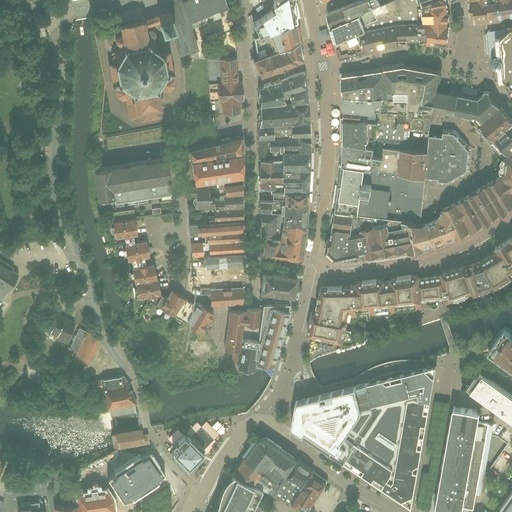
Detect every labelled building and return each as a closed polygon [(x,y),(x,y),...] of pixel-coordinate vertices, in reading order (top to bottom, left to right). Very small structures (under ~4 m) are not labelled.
[(167,0),(177,29),(173,31),(180,53),(197,47),(190,26),(229,9),(225,0),(167,0)] [(297,20),(293,0),(274,0),(270,3),(266,5),(269,10),(256,19),(256,20),(250,25),(257,36),(297,20)] [(376,0),(362,0),(326,15),(330,25),(361,12),(367,30),(385,25),(378,5),(376,0)] [(389,0),(378,5),(385,25),(399,21),(430,21),(429,7),(425,8),(422,0),(389,0)] [(511,0),(469,0),(472,16),(476,16),(477,19),(492,17),(491,14),(511,11),(511,0)] [(430,21),(427,42),(447,44),(449,23),(448,5),(429,7),(430,21)] [(361,12),(330,25),(333,40),(363,32),(367,30),(361,12)] [(117,50),(115,48),(112,53),(114,55),(110,61),(109,61),(108,63),(110,63),(114,84),(113,85),(114,86),(115,85),(118,88),(117,90),(118,96),(122,99),(126,98),(130,118),(141,116),(142,120),(161,117),(160,107),(161,107),(159,94),(161,94),(161,95),(163,94),(162,93),(164,89),(166,90),(171,89),(174,85),(173,79),(171,78),(173,74),(174,74),(174,73),(173,73),(169,51),(170,51),(169,49),(168,50),(162,45),(164,43),(159,40),(157,42),(152,38),(152,37),(153,37),(155,34),(154,30),(151,28),(148,29),(147,29),(146,30),(145,25),(160,20),(158,14),(144,19),(121,23),(123,34),(122,35),(121,34),(118,35),(116,38),(116,42),(119,44),(121,44),(117,50)] [(301,39),(297,20),(257,36),(255,37),(258,57),(301,39)] [(389,45),(401,43),(399,21),(385,25),(389,45)] [(401,43),(427,42),(430,21),(399,21),(401,43)] [(367,51),(389,45),(385,25),(367,30),(363,32),(367,51)] [(511,28),(490,29),(491,55),(495,56),(494,56),(493,57),(493,59),(494,61),(494,62),(496,63),(497,63),(499,63),(500,81),(507,81),(511,87),(511,88),(510,90),(511,92),(511,28)] [(367,51),(363,32),(333,40),(336,57),(338,59),(367,51)] [(303,56),(301,39),(258,57),(254,59),(261,74),(303,56)] [(222,112),(239,111),(239,101),(242,101),(241,87),(238,87),(236,57),(207,59),(210,100),(221,100),(222,112)] [(432,92),(436,74),(399,67),(339,76),(340,97),(374,98),(403,100),(401,124),(427,127),(429,112),(432,92)] [(305,72),(260,88),(261,108),(286,104),(285,94),(307,88),(305,72)] [(309,101),(307,88),(285,94),(286,104),(309,101)] [(454,116),(457,96),(442,93),(432,92),(429,112),(438,113),(454,116)] [(478,128),(499,111),(482,95),(477,101),(457,96),(454,116),(470,118),(478,128)] [(374,98),(340,97),(340,110),(373,112),(374,98)] [(403,100),(374,98),(373,112),(372,122),(401,124),(403,100)] [(309,122),(309,101),(286,104),(261,108),(259,127),(309,122)] [(373,112),(340,110),(339,119),(372,122),(373,112)] [(491,143),(511,127),(499,111),(478,128),(491,143)] [(372,122),(339,119),(340,141),(425,152),(427,138),(427,127),(401,124),(372,122)] [(310,136),(309,122),(259,127),(260,140),(272,139),(288,139),(288,136),(310,136)] [(109,147),(165,138),(163,127),(107,136),(109,147)] [(503,159),(511,152),(511,127),(491,143),(503,159)] [(435,138),(427,138),(425,152),(423,177),(431,178),(436,179),(436,182),(445,183),(464,172),(466,152),(453,136),(441,135),(441,139),(435,138)] [(242,153),(243,136),(188,149),(190,161),(192,161),(242,153)] [(309,153),(310,136),(288,136),(288,139),(272,139),(272,152),(281,152),(309,153)] [(340,141),(338,166),(423,177),(425,152),(340,141)] [(308,175),(309,153),(281,152),(282,158),(282,174),(308,175)] [(511,152),(503,159),(501,177),(511,195),(511,152)] [(242,175),(242,153),(192,161),(195,183),(242,175)] [(91,168),(95,198),(113,196),(113,199),(170,191),(165,158),(91,168)] [(260,187),(282,187),(282,174),(282,158),(261,158),(261,166),(259,166),(259,180),(260,180),(260,187)] [(418,219),(423,177),(338,166),(333,208),(348,210),(387,215),(418,219)] [(306,192),(308,175),(282,174),(282,187),(281,190),(306,192)] [(498,213),(511,205),(511,195),(501,177),(483,187),(498,213)] [(242,194),(241,181),(219,183),(220,195),(242,194)] [(243,206),(242,194),(220,195),(210,196),(209,187),(189,188),(189,194),(193,194),(194,209),(213,208),(243,206)] [(489,218),(498,213),(483,187),(469,196),(482,221),(489,218)] [(306,203),(306,192),(281,190),(272,190),(272,200),(306,203)] [(469,228),(482,221),(469,196),(457,203),(469,228)] [(305,215),(306,203),(272,200),(260,200),(260,211),(278,213),(305,215)] [(443,240),(469,228),(457,203),(438,211),(441,220),(436,222),(443,240)] [(243,222),(243,206),(213,208),(213,218),(207,218),(208,224),(218,224),(220,223),(243,222)] [(348,210),(333,208),(330,228),(345,230),(348,210)] [(364,255),(392,250),(387,215),(348,210),(345,230),(344,237),(361,235),(363,252),(364,255)] [(273,255),(278,213),(260,211),(260,239),(262,254),(273,255)] [(303,237),(305,215),(278,213),(273,255),(300,257),(303,237)] [(408,250),(432,244),(425,226),(418,219),(387,215),(392,250),(407,247),(408,250)] [(132,217),(111,221),(114,238),(122,237),(126,260),(130,259),(131,268),(130,268),(132,282),(154,278),(152,263),(144,265),(143,257),(147,257),(144,241),(133,243),(132,236),(135,235),(132,217)] [(220,223),(221,233),(243,232),(243,222),(220,223)] [(438,242),(443,240),(436,222),(430,224),(425,226),(432,244),(438,242)] [(208,224),(190,225),(191,235),(206,234),(221,233),(220,223),(218,224),(208,224)] [(345,230),(330,228),(328,242),(323,242),(322,249),(332,259),(363,252),(361,235),(344,237),(345,230)] [(243,242),(243,232),(221,233),(206,234),(206,244),(243,242)] [(511,236),(494,247),(496,251),(479,260),(438,273),(441,299),(448,304),(471,296),(495,287),(511,279),(508,274),(511,271),(511,236)] [(243,254),(243,242),(206,244),(192,245),(193,257),(205,256),(243,254)] [(245,264),(243,254),(205,256),(206,268),(245,264)] [(0,299),(3,301),(20,273),(0,261),(0,299)] [(242,288),(246,287),(245,264),(206,268),(197,268),(201,289),(242,288)] [(413,276),(416,302),(441,299),(438,273),(413,276)] [(291,279),(261,274),(258,291),(289,296),(291,279)] [(306,311),(302,335),(338,342),(359,336),(362,327),(373,326),(386,322),(403,316),(417,311),(416,302),(413,276),(391,278),(391,281),(375,282),(375,280),(352,280),(352,284),(317,285),(311,312),(306,311)] [(154,278),(132,282),(136,297),(142,296),(172,315),(183,297),(168,288),(163,295),(158,293),(154,278)] [(242,303),(242,288),(201,289),(201,295),(211,295),(211,304),(215,305),(242,303)] [(183,297),(172,315),(202,331),(214,312),(195,301),(194,303),(183,297)] [(259,310),(230,312),(222,350),(233,353),(233,364),(238,365),(237,370),(251,371),(253,363),(270,365),(277,342),(280,332),(287,305),(260,305),(259,310)] [(55,312),(44,337),(65,346),(76,321),(55,312)] [(511,334),(502,327),(485,350),(510,368),(511,370),(511,334)] [(87,366),(98,341),(85,335),(87,331),(79,328),(69,350),(77,354),(74,360),(87,366)] [(188,368),(187,366),(197,364),(193,343),(180,346),(180,344),(172,345),(173,347),(160,350),(165,371),(175,369),(176,371),(188,368)] [(294,401),(289,425),(411,507),(434,367),(294,401)] [(107,386),(111,413),(135,410),(130,384),(125,374),(92,379),(94,388),(107,386)] [(511,398),(481,376),(470,391),(511,421),(511,398)] [(452,407),(433,511),(460,511),(461,508),(472,510),(487,425),(475,423),(477,412),(452,407)] [(109,432),(111,449),(146,444),(144,433),(140,433),(140,428),(109,432)] [(187,435),(170,452),(187,469),(214,443),(203,432),(193,442),(187,435)] [(257,440),(242,462),(281,485),(295,464),(279,454),(257,440)] [(150,450),(107,476),(123,500),(137,491),(165,474),(150,450)] [(235,473),(263,490),(275,496),(281,485),(242,462),(235,473)] [(281,485),(275,496),(291,504),(311,474),(295,464),(281,485)] [(251,511),(263,490),(235,473),(210,511),(251,511)] [(311,474),(291,504),(303,511),(311,511),(329,485),(311,474)] [(78,502),(53,505),(54,511),(108,511),(115,511),(114,496),(108,488),(76,492),(78,502)] [(511,511),(511,488),(492,511),(511,511)]
